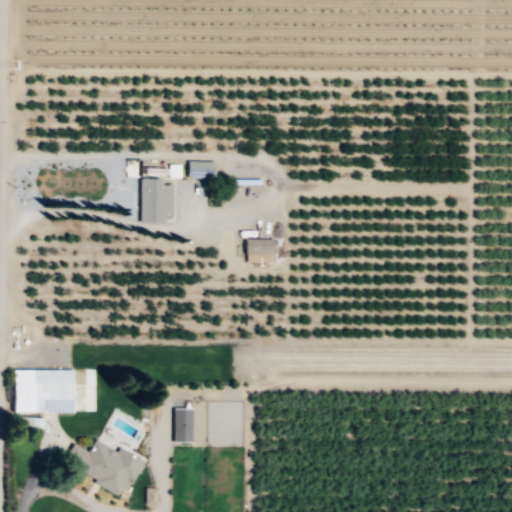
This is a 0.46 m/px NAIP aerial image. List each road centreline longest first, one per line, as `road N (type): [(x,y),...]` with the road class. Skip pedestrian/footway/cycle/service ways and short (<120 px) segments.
road 1 (track): [(471,74),(29,71),(2,112)]
road 2 (track): [(511,377),(298,377),(251,387),(247,511)]
road 3 (track): [(471,0),(468,329),(475,340),(511,340)]
road 4 (track): [(470,188),(275,184)]
